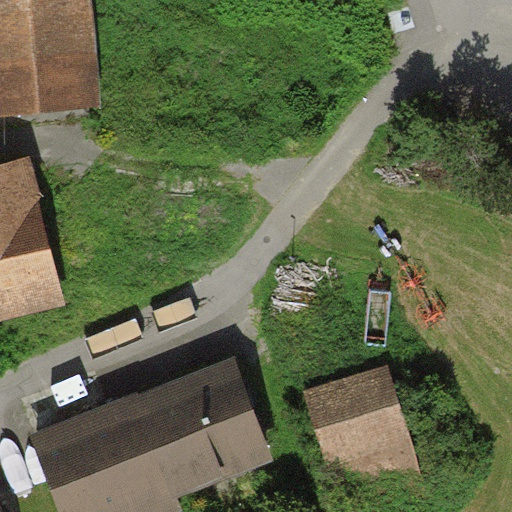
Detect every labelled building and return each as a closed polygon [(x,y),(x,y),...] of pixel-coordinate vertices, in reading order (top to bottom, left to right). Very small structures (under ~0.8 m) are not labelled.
[(91,0),(30,0),(0,2),(0,111),(99,104),(91,0)] [(37,160),(0,169),(0,321),(73,303),(37,160)] [(247,364),(49,439),(77,511),(195,511),(191,500),(285,465),(247,364)] [(402,376),(316,400),(336,470),(358,464),(368,500),(432,482),(402,376)] [(9,511),(3,494),(0,495),(0,511),(9,511)]
